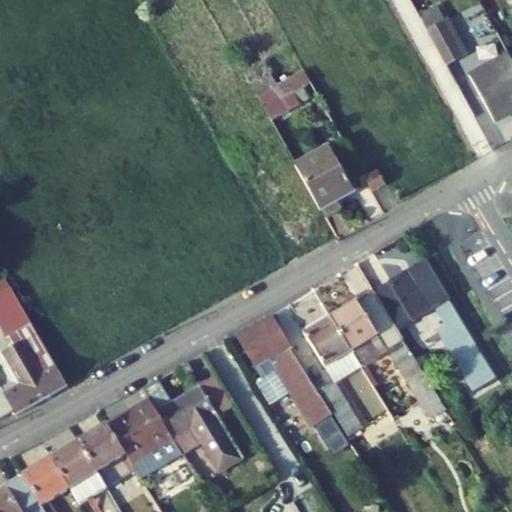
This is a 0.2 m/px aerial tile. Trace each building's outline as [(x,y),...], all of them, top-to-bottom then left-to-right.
[(427,31),(444,21),(438,10),(420,19),(427,31)] [(462,53),(444,21),(427,31),(444,62),(462,53)] [(469,76),(495,123),(511,113),(511,60),(508,54),(469,76)] [(312,83),(305,72),(277,87),(258,98),(271,122),(300,106),(294,93),(312,83)] [(258,98),(277,87),(271,75),(251,86),(258,98)] [(355,193),(331,148),(296,167),(321,212),(325,219),(329,220),(342,213),(343,208),(339,202),(355,193)] [(365,180),(373,193),(385,187),(378,173),(365,180)] [(399,332),(451,300),(427,260),(374,292),(399,332)] [(68,388),(10,287),(0,293),(0,325),(8,340),(11,338),(16,346),(4,353),(22,385),(5,395),(1,388),(0,388),(0,421),(14,413),(16,417),(68,388)] [(427,378),(399,332),(374,292),(331,318),(352,352),(362,368),(389,352),(431,420),(447,410),(427,378)] [(292,347),(273,317),(237,339),(261,378),(268,374),(262,364),(270,359),(276,369),(300,408),(319,395),(290,348),(292,347)] [(352,352),(331,318),(304,334),(325,368),(352,352)] [(462,318),(440,330),(458,359),(479,347),(462,318)] [(497,377),(479,347),(458,359),(476,389),(497,377)] [(362,368),(352,352),(325,368),(334,383),(335,384),(362,368)] [(276,369),(270,359),(262,364),(268,374),(276,369)] [(184,455),(184,456),(202,445),(220,474),(245,459),(219,416),(233,407),(215,377),(172,403),(159,381),(143,390),(150,401),(184,455)] [(362,429),(335,384),(334,383),(320,392),(348,437),(362,429)] [(135,472),(141,480),(184,455),(150,401),(108,426),(135,472)] [(135,472),(108,426),(80,443),(107,489),(135,472)] [(107,489),(80,443),(53,460),(70,490),(80,507),(108,490),(107,489)] [(50,502),(70,490),(53,460),(24,477),(42,507),(50,502)] [(44,511),(42,507),(24,477),(0,491),(0,511),(44,511)] [(44,511),(53,507),(50,502),(42,507),(44,511)]
